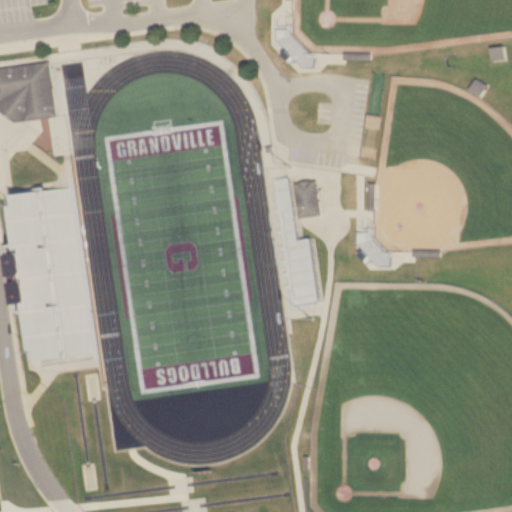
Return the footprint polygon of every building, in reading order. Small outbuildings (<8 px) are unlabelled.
[(52,62),(0,67),(0,95),(2,113),(11,112),(12,122),(58,117),(52,62)] [(299,217),(320,217),(320,181),(299,181),(299,217)] [(31,304),(38,364),(73,360),(73,356),(93,354),(72,186),(15,193),(22,255),(30,254),(36,303),(31,304)] [(348,242),(370,242),(370,217),(348,217),(348,242)] [(315,238),(298,240),(297,232),(283,233),(291,308),(322,304),(315,238)] [(374,239),(357,255),(371,269),(387,253),(374,239)]
